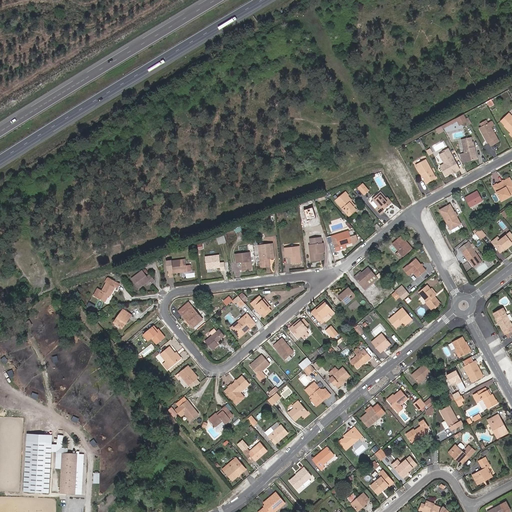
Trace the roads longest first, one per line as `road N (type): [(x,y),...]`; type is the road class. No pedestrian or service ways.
road 1 (residential): [(305,276),(180,290),(170,293),(164,311),(218,369),(312,293)]
road 2 (tertiary): [(220,511),(456,311)]
road 3 (motorway): [(0,159),(262,0)]
road 4 (motorway): [(215,0),(0,132)]
road 5 (track): [(88,511),(88,445),(54,413),(0,385)]
